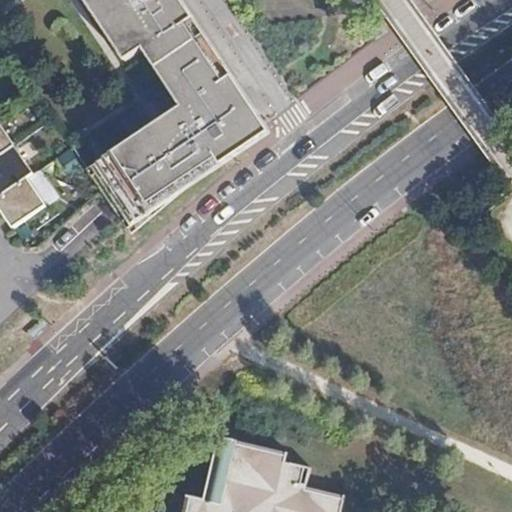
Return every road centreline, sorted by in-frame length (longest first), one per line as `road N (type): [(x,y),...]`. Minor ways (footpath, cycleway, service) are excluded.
road 1 (primary): [(2,511),(241,291),(511,76)]
road 2 (primary): [(307,145),(0,417)]
road 3 (primary): [(505,0),(307,145)]
road 4 (residential): [(208,0),(307,145)]
